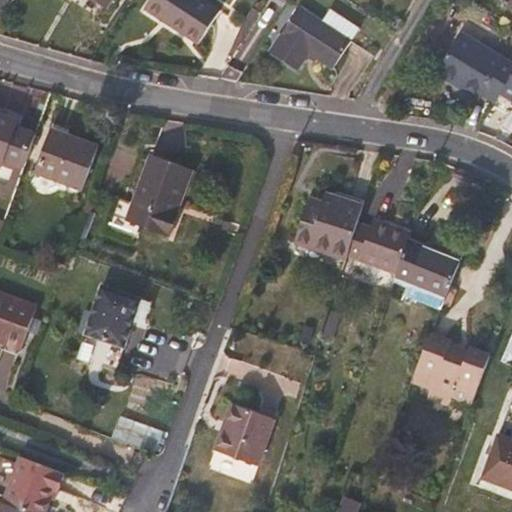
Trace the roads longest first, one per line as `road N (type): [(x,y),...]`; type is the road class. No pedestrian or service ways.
road 1 (residential): [(157,511),(290,122)]
road 2 (residential): [(0,55),(195,107),(290,122)]
road 3 (residential): [(290,122),(439,140),(511,171)]
